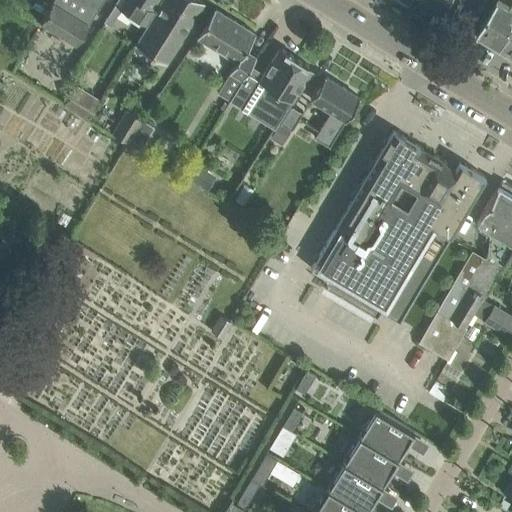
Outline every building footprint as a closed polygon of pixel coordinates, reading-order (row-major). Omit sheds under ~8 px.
[(51,0),(40,20),(76,43),(95,12),(75,0),(51,0)] [(75,0),(95,12),(103,0),(75,0)] [(156,10),(152,8),(156,0),(136,0),(140,2),(132,15),(147,25),(156,10)] [(201,0),(161,0),(156,10),(147,25),(136,44),(167,63),(204,1),(201,0)] [(427,0),(445,11),(451,0),(427,0)] [(511,0),(497,0),(479,32),(502,46),(511,29),(511,0)] [(214,8),(197,36),(237,60),(227,76),(219,90),(231,97),(239,84),(251,65),(256,57),(245,50),(255,33),(214,8)] [(511,29),(502,46),(511,51),(511,29)] [(239,84),(231,97),(244,105),(251,93),(266,103),(275,89),(292,100),(312,67),(279,47),(263,72),(251,65),(239,84)] [(329,146),(360,97),(324,75),(298,117),(318,130),(314,136),(329,146)] [(89,117),(100,100),(76,86),(65,103),(89,117)] [(143,117),(127,108),(113,132),(129,141),(131,137),(143,117)] [(143,117),(131,137),(143,144),(155,125),(143,117)] [(446,162),(393,130),(311,268),(329,279),(326,284),(320,281),(320,282),(377,316),(381,309),(399,320),(485,176),(480,173),(476,171),(459,160),(457,164),(455,167),(446,162)] [(511,249),(511,186),(502,180),(499,185),(499,184),(477,221),(490,229),(488,254),(485,257),(471,249),(418,341),(448,359),(467,327),(466,326),(473,314),(483,299),(511,249)] [(324,207),(304,195),(295,210),(316,222),(324,207)] [(511,332),(511,315),(493,305),(483,299),(473,314),(510,335),(511,332)] [(86,320),(73,330),(80,339),(93,328),(86,320)] [(296,387),(302,391),(304,393),(316,373),(307,368),(296,387)] [(293,406),(285,421),(293,426),(302,411),(293,406)] [(398,457),(413,431),(375,408),(360,434),(398,457)] [(469,408),(465,415),(470,418),(474,411),(469,408)] [(285,441),(293,426),(285,421),(276,435),(285,441)] [(360,434),(344,461),(382,484),(398,457),(360,434)] [(262,458),(249,480),(258,485),(271,464),(262,458)] [(328,487),(366,510),(382,484),(344,461),(328,487)] [(245,507),(258,485),(249,480),(236,502),(245,507)] [(328,487),(312,511),(364,511),(366,510),(328,487)] [(502,497),(498,504),(505,509),(509,501),(502,497)] [(309,511),(293,502),(286,511),(309,511)]
